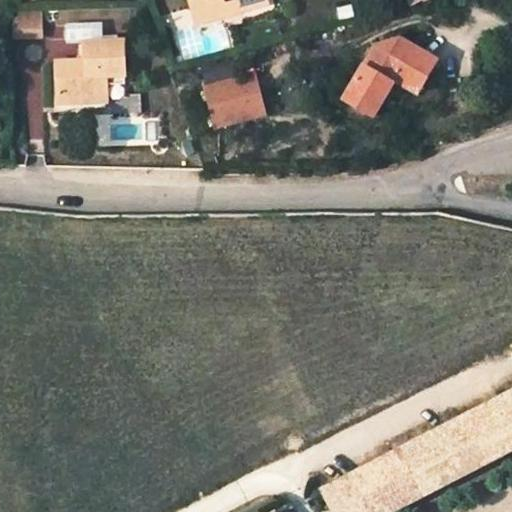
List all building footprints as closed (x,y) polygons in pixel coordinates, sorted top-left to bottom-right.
[(189,0),(193,14),(224,7),(222,0),(238,0),(243,11),(272,2),(271,0),(189,0)] [(57,17),(23,17),(24,42),(58,41),(57,17)] [(405,47),(378,57),(352,111),(386,125),(403,89),(423,97),(440,64),(405,47)] [(96,61),(97,64),(68,67),(69,107),(98,107),(98,101),(128,100),(127,85),(143,84),(142,50),(101,55),(98,58),(96,61)] [(272,123),(261,84),(212,98),(223,137),(272,123)] [(334,511),(390,511),(511,449),(511,395),(324,492),(334,511)]
